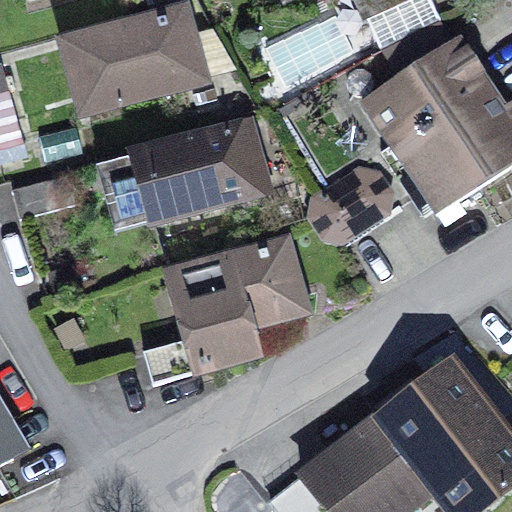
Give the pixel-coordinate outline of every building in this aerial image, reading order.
[(359,0),(366,17),(404,0),(359,0)] [(202,82),(183,17),(71,48),(90,114),(202,82)] [(511,120),(460,42),(389,89),(417,131),(391,149),(438,220),(511,170),(511,120)] [(3,67),(0,67),(0,155),(25,149),(11,96),(3,67)] [(249,129),(137,160),(142,179),(104,190),(117,236),(267,195),(249,129)] [(78,132),(40,139),(45,165),(83,158),(78,132)] [(380,177),(361,173),(316,203),(312,221),(324,240),(345,245),(388,214),(390,194),(380,177)] [(70,180),(12,194),(19,222),(77,208),(70,180)] [(304,315),(285,250),(175,281),(193,344),(147,357),(156,388),(254,360),(246,332),(304,315)] [(480,440),(437,386),(386,426),(380,418),(331,457),(339,466),(309,490),(325,511),(410,511),(431,496),(443,511),(478,511),(511,485),(511,453),(493,429),(480,440)] [(0,430),(11,423),(0,404),(0,469),(17,460),(0,431),(0,430)]
